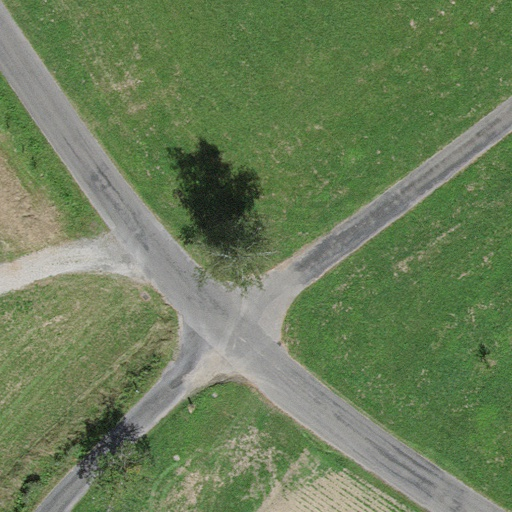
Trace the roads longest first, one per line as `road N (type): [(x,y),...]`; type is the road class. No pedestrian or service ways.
road 1 (residential): [(216,334),(511,107)]
road 2 (unclassified): [(0,38),(134,239),(216,334)]
road 3 (unclassified): [(216,334),(328,426),(464,511)]
road 4 (track): [(216,334),(52,511)]
road 5 (track): [(134,239),(0,281)]
